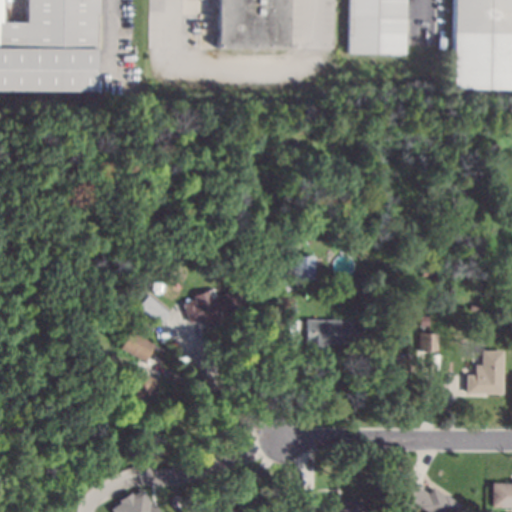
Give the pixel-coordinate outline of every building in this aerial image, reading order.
[(97,0),(97,13),(94,13),(94,90),(0,89),(0,21),(24,21),(24,0),(97,0)] [(288,0),(288,48),(217,48),(217,0),(288,0)] [(403,0),(403,52),(347,52),(347,0),(403,0)] [(511,0),(511,87),(451,87),(452,0),(511,0)] [(464,211),(464,221),(451,220),(452,210),(464,211)] [(310,279),(310,256),(286,256),(287,280),(310,279)] [(435,275),(420,275),(420,265),(435,265),(435,275)] [(243,299),(239,300),(242,307),(219,316),(221,320),(206,325),(205,322),(199,324),(197,318),(187,322),(180,302),(191,298),(190,294),(206,289),(209,297),(239,286),(243,299)] [(168,311),(157,325),(134,306),(146,292),(168,311)] [(354,320),(353,343),(325,343),(324,348),(301,347),(302,318),(354,320)] [(151,343),(141,361),(116,348),(126,329),(151,343)] [(435,350),(417,350),(417,332),(436,332),(435,350)] [(500,393),(464,392),(464,374),(473,374),(473,364),(479,364),(479,349),(500,349),(500,393)] [(411,372),(404,372),(404,383),(375,383),(375,356),(411,356),(411,372)] [(450,361),(450,369),(442,369),(442,360),(450,361)] [(154,380),(150,388),(152,389),(145,403),(143,402),(139,410),(120,399),(135,370),(154,380)] [(90,378),(85,396),(77,394),(79,389),(73,387),(75,380),(81,381),(82,376),(90,378)] [(422,484),(420,488),(426,492),(430,486),(442,494),(443,493),(459,504),(453,511),(427,511),(414,503),(395,497),(402,477),(422,484)] [(511,506),(489,506),(490,482),(509,482),(509,480),(511,480),(511,506)] [(106,506),(109,511),(154,511),(148,500),(146,501),(138,488),(106,506)] [(312,511),(295,511),(295,493),(312,493),(312,511)] [(357,511),(327,511),(327,499),(357,499),(357,511)]
